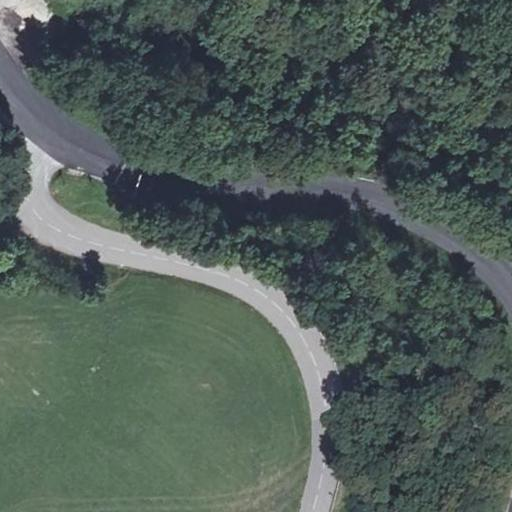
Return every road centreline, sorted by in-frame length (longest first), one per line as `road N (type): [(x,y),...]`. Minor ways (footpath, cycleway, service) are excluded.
road 1 (tertiary): [(316,511),(327,434),(304,338),(246,286),(60,233),(41,219),(22,182),(27,145),(44,123)]
road 2 (secondary): [(44,123),(134,170),(324,188),(411,214),(452,236),(511,295)]
